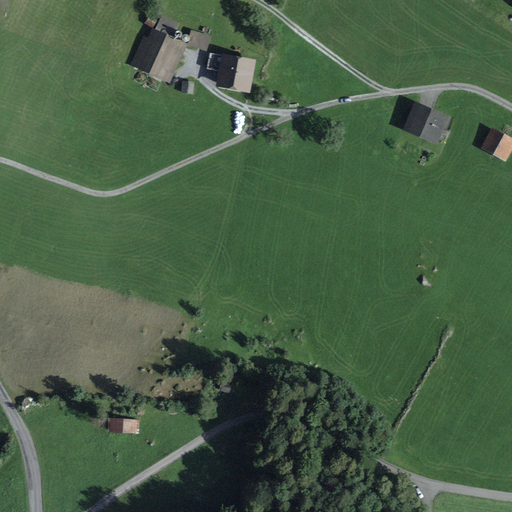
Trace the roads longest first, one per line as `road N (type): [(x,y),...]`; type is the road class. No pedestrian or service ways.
road 1 (residential): [(0,159),(109,193),(341,100),(459,86),(511,107)]
road 2 (residential): [(91,511),(213,431),(272,413),(326,429),(422,482),(511,496)]
road 3 (unclassified): [(0,390),(30,451),(37,511)]
